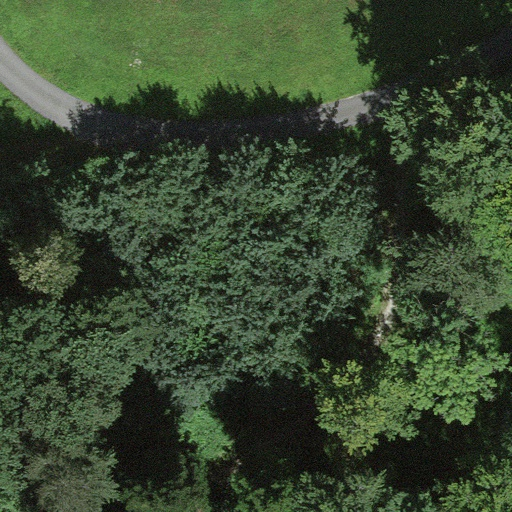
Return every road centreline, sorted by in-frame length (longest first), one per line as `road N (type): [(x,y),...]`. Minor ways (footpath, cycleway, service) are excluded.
road 1 (track): [(145,511),(342,391),(374,362),(393,319),(401,250),(397,86)]
road 2 (track): [(0,62),(9,74),(85,104),(162,112),(397,86)]
road 3 (track): [(397,86),(511,23)]
